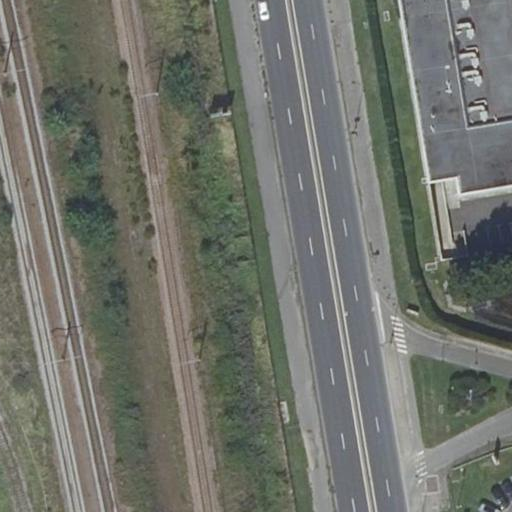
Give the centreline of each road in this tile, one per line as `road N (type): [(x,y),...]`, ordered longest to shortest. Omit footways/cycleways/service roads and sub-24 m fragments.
road 1 (primary): [(269,0),(354,511)]
road 2 (primary): [(355,288),(309,0)]
road 3 (primary): [(387,487),(355,288)]
road 4 (unclassified): [(511,373),(408,337),(355,288)]
road 5 (unclassified): [(387,487),(511,420)]
